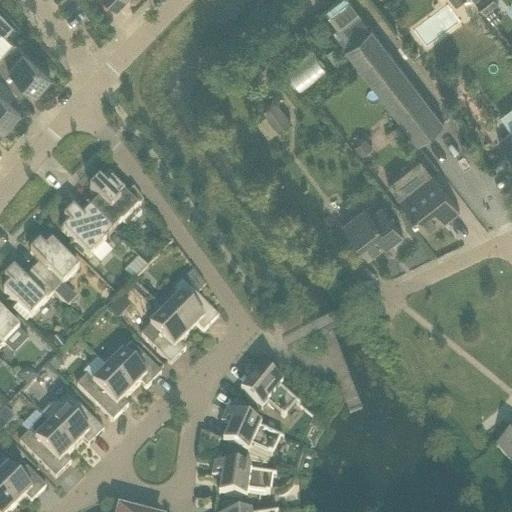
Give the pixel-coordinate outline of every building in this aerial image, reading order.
[(495,0),(473,0),(487,18),(492,14),(489,10),(498,3),(495,0)] [(0,12),(0,32),(1,33),(1,34),(2,33),(10,24),(0,12)] [(419,144),(443,123),(370,28),(345,48),(419,144)] [(35,92),(50,75),(2,33),(1,34),(0,35),(0,77),(19,93),(27,84),(35,92)] [(337,68),(344,63),(333,47),(325,52),(337,68)] [(286,70),(301,89),(327,69),(312,50),(286,70)] [(0,121),(6,126),(20,109),(11,102),(19,93),(0,77),(0,121)] [(279,131),(290,122),(274,101),(263,110),(279,131)] [(511,106),(500,116),(511,132),(511,134),(511,138),(502,146),(511,160),(511,106)] [(373,147),(365,137),(354,146),(361,156),(373,147)] [(403,204),(424,232),(445,216),(448,219),(459,210),(431,174),(410,190),(414,195),(403,204)] [(140,215),(137,212),(138,210),(137,210),(143,204),(133,190),(129,195),(116,181),(113,185),(111,184),(105,190),(99,185),(89,194),(95,200),(87,208),(113,234),(121,226),(122,227),(123,226),(127,229),(140,215)] [(342,224),(367,257),(388,241),(391,244),(403,235),(381,206),(371,214),(364,206),(342,224)] [(105,242),(113,234),(87,208),(79,216),(73,211),(64,221),(69,226),(63,233),(90,259),(106,243),(105,242)] [(122,243),(115,236),(111,240),(118,247),(122,243)] [(76,300),(63,287),(79,271),(52,244),(45,251),(40,245),(30,255),(39,264),(31,272),(54,294),(68,308),(76,300)] [(46,303),(54,294),(31,272),(23,281),(14,271),(4,281),(10,287),(3,293),(30,320),(46,304),(46,303)] [(205,288),(193,272),(183,282),(173,292),(179,299),(165,313),(189,336),(198,328),(203,333),(219,318),(197,296),(205,288)] [(117,321),(124,314),(115,305),(108,312),(117,321)] [(0,348),(2,347),(3,348),(19,331),(0,312),(0,348)] [(150,346),(170,366),(186,351),(180,345),(189,336),(165,313),(150,328),(159,337),(150,346)] [(66,347),(59,337),(52,341),(59,352),(66,347)] [(146,390),(161,375),(132,346),(108,370),(132,393),(140,385),(146,390)] [(63,366),(56,359),(48,367),(55,374),(63,366)] [(108,370),(107,370),(97,361),(83,374),(86,377),(77,387),(113,423),(128,408),(123,402),(132,393),(108,370)] [(297,404),(280,390),(282,387),(254,363),(251,367),(245,374),(252,380),(240,393),(262,411),(267,405),(284,419),(297,404)] [(36,378),(31,372),(23,372),(17,377),(27,387),(36,378)] [(55,383),(46,373),(36,382),(45,392),(55,383)] [(0,393),(0,412),(9,403),(0,393)] [(43,420),(74,450),(83,441),(88,447),(104,432),(67,396),(58,406),(55,403),(40,417),(43,420)] [(261,426),(228,411),(222,424),(230,428),(223,444),(230,447),(224,461),(244,464),(252,448),(272,457),(280,439),(260,430),(261,426)] [(65,459),(74,450),(43,420),(19,444),(55,480),(71,465),(65,459)] [(511,433),(496,447),(511,466),(511,433)] [(17,455),(8,445),(1,452),(10,461),(17,455)] [(251,469),(214,464),(212,479),(221,480),(219,497),(246,501),(248,493),(269,496),(272,476),(251,473),(251,469)] [(31,504),(46,489),(26,469),(18,478),(8,468),(0,476),(0,490),(17,507),(25,498),(31,504)] [(0,490),(0,511),(11,511),(17,507),(0,490)] [(222,511),(235,511),(234,502),(221,503),(222,511)]
